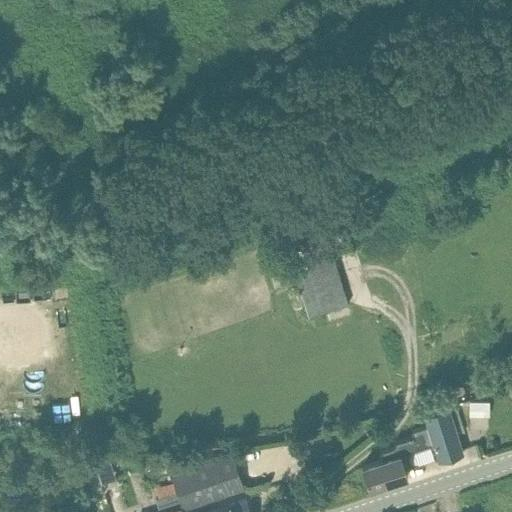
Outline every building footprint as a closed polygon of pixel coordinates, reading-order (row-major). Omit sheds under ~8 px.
[(309,316),(348,303),(325,231),(299,239),(302,248),(293,250),(299,269),(295,271),(303,298),(296,300),(299,310),(306,307),(309,316)] [(362,269),(353,272),(360,291),(369,288),(362,269)] [(438,460),(463,453),(448,405),(423,413),(438,460)] [(369,489),(407,477),(400,455),(432,444),(426,425),(410,430),(412,436),(393,442),(394,446),(379,451),(382,459),(361,466),(369,489)] [(183,508),(184,508),(243,488),(231,453),(172,472),(174,478),(183,508)] [(151,486),(159,511),(183,511),(183,508),(174,478),(151,486)] [(249,511),(245,498),(202,511),(249,511)]
